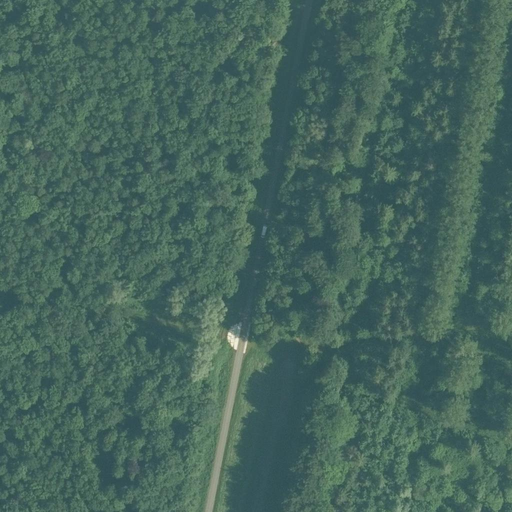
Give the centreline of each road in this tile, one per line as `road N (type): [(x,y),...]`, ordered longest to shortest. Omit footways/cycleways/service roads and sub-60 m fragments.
road 1 (unclassified): [(207,511),(308,0)]
road 2 (track): [(511,324),(330,347),(241,337)]
road 3 (track): [(511,447),(309,380),(312,367),(300,347)]
road 4 (track): [(511,433),(312,367),(330,347)]
road 5 (track): [(309,380),(279,511)]
